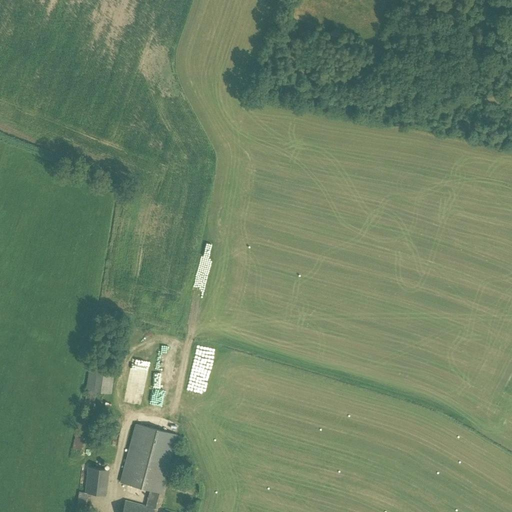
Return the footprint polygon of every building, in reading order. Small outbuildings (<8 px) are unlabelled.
[(133,379),(151,382),(156,349),(147,348),(147,354),(149,354),(147,368),(135,366),(133,379)] [(150,384),(148,405),(180,407),(183,364),(180,364),(180,359),(160,357),(158,385),(150,384)] [(111,394),(114,372),(88,368),(85,390),(87,391),(84,408),(92,410),(96,392),(111,394)] [(161,494),(176,435),(136,424),(121,483),(149,490),(148,497),(147,496),(146,498),(147,498),(145,506),(125,501),(121,511),(154,511),(155,507),(159,493),(161,494)] [(80,451),(83,437),(75,435),(72,449),(80,451)] [(106,496),(109,470),(88,467),(85,493),(79,492),(76,511),(88,511),(90,494),(106,496)]
